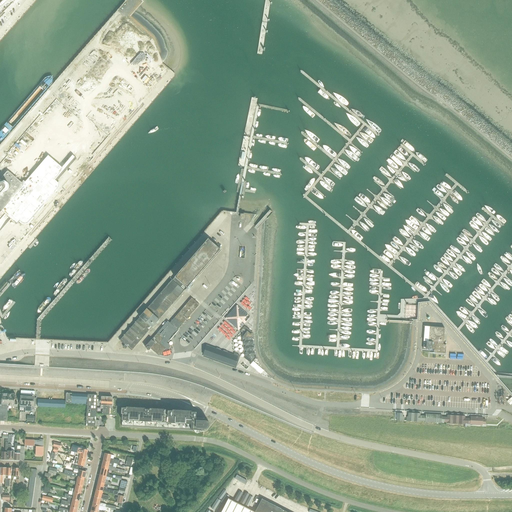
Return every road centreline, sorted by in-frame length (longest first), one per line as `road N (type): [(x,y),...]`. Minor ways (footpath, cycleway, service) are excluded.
road 1 (secondary): [(487,496),(423,494),(351,478),(160,391),(0,378)]
road 2 (unclassified): [(487,496),(478,467),(337,437),(175,365)]
road 3 (unclassified): [(0,264),(146,92)]
road 4 (unclassified): [(384,511),(203,440)]
road 5 (unclassified): [(364,402),(316,403),(183,356)]
road 6 (unclassified): [(175,365),(38,351),(0,357)]
road 7 (residential): [(0,162),(103,41)]
road 8 (unclassified): [(493,412),(364,402)]
road 9 (unclassified): [(493,412),(491,378),(429,309)]
road 10 (unclassified): [(364,402),(409,374),(429,309)]
road 11 (unclassified): [(232,269),(244,271),(243,287),(183,356)]
